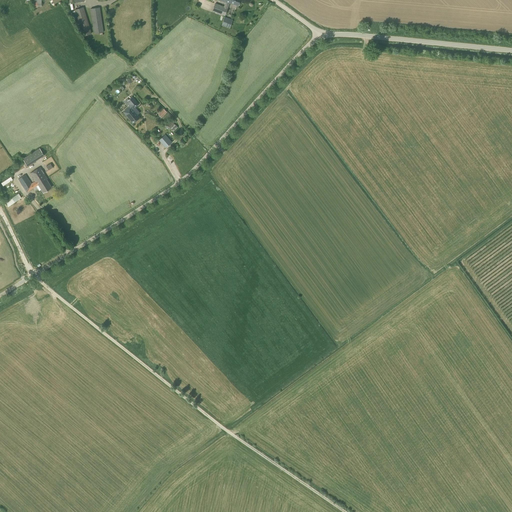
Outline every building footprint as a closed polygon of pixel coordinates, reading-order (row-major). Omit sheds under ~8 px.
[(226,0),(225,2),(224,7),(215,4),(212,11),(225,15),(230,3),(238,6),(240,0),(226,0)] [(82,36),(91,33),(83,7),(74,10),(82,36)] [(94,34),(103,32),(100,7),(90,9),(94,34)] [(224,26),(226,22),(228,23),(230,19),(224,17),(221,25),(224,26)] [(128,107),(123,112),(133,123),(140,117),(137,115),(139,113),(135,109),(135,108),(137,106),(138,105),(132,96),(128,99),(127,101),(129,103),(129,107),(128,107)] [(161,118),(167,112),(164,108),(158,114),(161,118)] [(165,134),(158,140),(165,148),(172,142),(165,134)] [(27,166),(44,155),(39,148),(22,159),(27,166)] [(52,187),(46,179),(47,179),(40,167),(30,173),(35,182),(31,184),(25,175),(18,179),(26,192),(37,185),(43,193),(52,187)] [(8,207),(21,198),(18,194),(5,203),(8,207)]
